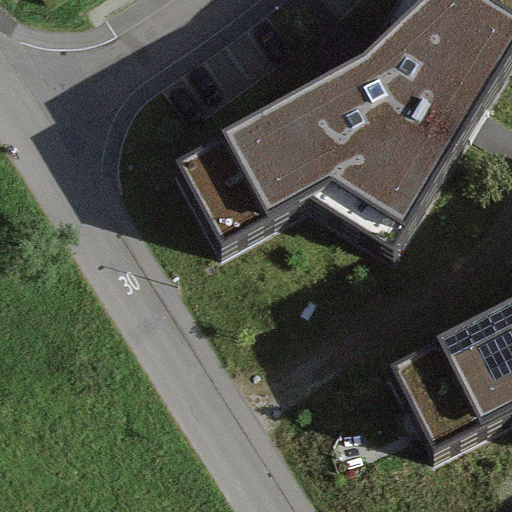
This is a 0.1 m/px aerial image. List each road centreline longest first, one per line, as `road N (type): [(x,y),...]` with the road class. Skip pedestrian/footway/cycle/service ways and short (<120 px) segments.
road 1 (residential): [(25,116),(272,511)]
road 2 (residential): [(215,0),(25,116)]
